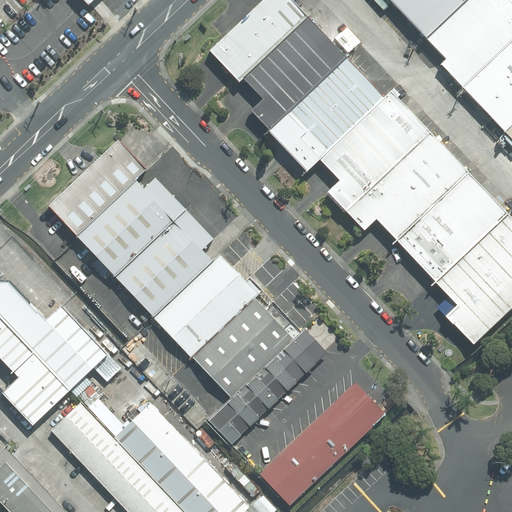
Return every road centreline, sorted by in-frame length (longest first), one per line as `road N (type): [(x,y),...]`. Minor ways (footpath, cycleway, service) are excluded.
road 1 (unclassified): [(120,57),(443,410),(467,467),(449,511)]
road 2 (tertiary): [(120,57),(0,169)]
